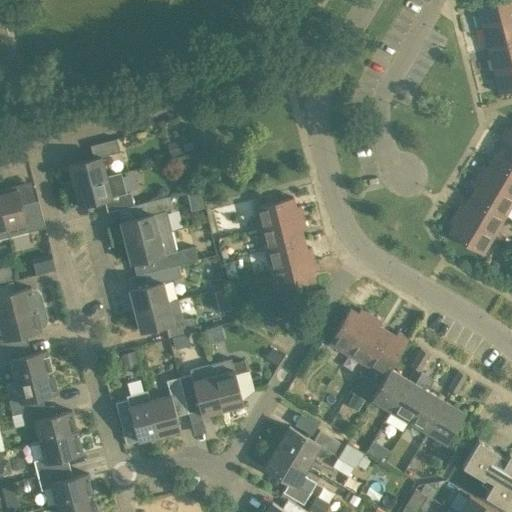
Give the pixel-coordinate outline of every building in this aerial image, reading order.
[(511,0),(489,0),(475,4),(481,27),(511,18),(511,0)] [(511,18),(481,27),(487,48),(511,41),(511,18)] [(511,41),(487,48),(492,71),(511,65),(511,41)] [(511,65),(492,71),(498,93),(511,89),(511,65)] [(504,127),(498,138),(511,146),(511,122),(508,129),(504,127)] [(67,164),(72,185),(106,176),(100,156),(119,151),(116,138),(89,145),(92,158),(67,164)] [(491,159),(511,171),(511,146),(498,138),(491,148),(495,151),(491,159)] [(172,157),(184,154),(181,142),(169,145),(172,157)] [(476,175),(511,196),(511,171),(491,159),(486,166),(482,164),(476,175)] [(118,173),(106,176),(72,185),(77,205),(103,199),(106,212),(132,204),(129,191),(123,193),(118,173)] [(469,196),(504,216),(511,202),(511,196),(476,175),(469,186),(473,188),(469,196)] [(16,189),(0,192),(0,207),(5,227),(7,236),(8,236),(27,231),(44,227),(37,200),(20,204),(16,189)] [(119,222),(124,242),(170,230),(165,210),(171,209),(168,196),(141,202),(144,215),(119,222)] [(253,207),(258,228),(302,217),(299,205),(294,206),(292,196),(253,207)] [(454,212),(493,235),(504,216),(469,196),(464,204),(460,201),(454,212)] [(482,254),(493,235),(454,212),(447,223),(451,225),(447,234),(482,254)] [(302,217),(258,228),(263,249),(303,239),(300,230),(305,229),(302,217)] [(154,256),(158,269),(177,264),(196,259),(193,246),(175,250),(170,230),(124,242),(129,262),(154,256)] [(303,239),(263,249),(269,270),(313,259),(309,246),(305,248),(303,239)] [(32,273),(51,268),(48,256),(29,260),(32,273)] [(316,271),(313,259),(269,270),(274,291),(313,281),(311,272),(316,271)] [(177,264),(158,269),(150,271),(153,284),(128,290),(133,310),(166,302),(161,282),(180,277),(177,264)] [(0,317),(43,306),(42,303),(41,301),(40,298),(39,297),(37,295),(36,293),(34,291),(33,290),(32,289),(30,289),(29,287),(0,294),(0,317)] [(225,292),(224,287),(213,289),(214,295),(225,292)] [(172,322),(166,302),(133,310),(138,331),(164,324),(167,337),(193,330),(190,317),(172,322)] [(0,334),(0,350),(6,349),(3,339),(41,330),(40,327),(42,326),(42,324),(43,322),(44,320),(44,318),(44,315),(44,313),(44,311),(44,309),(43,306),(0,317),(0,328),(1,334),(0,334)] [(278,320),(257,307),(250,319),(271,332),(278,320)] [(328,343),(347,354),(370,315),(359,309),(357,313),(348,308),(328,343)] [(370,315),(347,354),(365,365),(386,330),(378,326),(381,321),(370,315)] [(386,330),(365,365),(383,376),(406,340),(407,337),(396,331),(394,335),(386,330)] [(370,398),(389,409),(408,379),(389,368),(406,340),(383,376),(370,398)] [(272,346),(266,356),(276,362),(282,352),(272,346)] [(429,354),(419,348),(415,357),(424,363),(429,354)] [(8,359),(6,349),(0,350),(0,366),(9,364),(13,381),(51,371),(46,349),(8,359)] [(132,352),(121,354),(125,367),(135,365),(132,352)] [(420,372),(424,363),(415,357),(410,366),(420,372)] [(230,358),(209,363),(221,409),(242,404),(234,373),(246,370),(243,359),(231,363),(230,358)] [(200,415),(221,409),(209,363),(188,369),(189,374),(177,377),(179,385),(180,385),(180,387),(192,384),(200,415)] [(466,376),(457,370),(452,379),(461,385),(466,376)] [(57,392),(51,371),(13,381),(18,397),(8,400),(11,414),(20,412),(31,409),(33,409),(30,399),(57,392)] [(408,379),(389,409),(408,420),(426,390),(432,379),(421,373),(415,383),(408,379)] [(456,393),(461,385),(452,379),(447,388),(456,393)] [(169,394),(150,399),(158,434),(179,429),(170,398),(183,395),(180,387),(180,385),(179,385),(167,388),(169,394)] [(426,390),(408,420),(427,431),(445,401),(426,390)] [(158,434),(150,399),(148,400),(146,391),(125,396),(126,399),(114,402),(124,443),(158,434)] [(346,404),(356,410),(364,399),(353,392),(346,404)] [(464,412),(445,401),(427,431),(446,443),(464,412)] [(34,424),(38,441),(76,431),(71,410),(34,419),(31,409),(20,412),(24,427),(34,424)] [(275,446),(306,464),(312,454),(318,457),(328,455),(330,452),(332,453),(339,442),(318,429),(312,440),(288,425),(275,446)] [(82,453),(76,431),(38,441),(42,458),(32,460),(36,475),(47,472),(44,462),(82,453)] [(362,449),(379,460),(386,450),(369,438),(362,449)] [(483,494),(510,509),(511,505),(511,455),(508,453),(505,457),(497,452),(498,450),(477,438),(461,464),(482,477),(483,475),(491,480),(483,494)] [(362,454),(347,444),(339,458),(354,468),(362,454)] [(315,482),(301,473),(306,464),(275,446),(263,466),(288,481),(281,491),(302,504),(315,482)] [(368,460),(362,456),(357,464),(364,467),(368,460)] [(49,482),(47,472),(36,475),(40,490),(50,487),(54,504),(92,494),(87,473),(49,482)] [(404,506),(413,511),(416,511),(426,496),(414,489),(404,506)] [(96,511),(92,494),(54,504),(56,511),(96,511)] [(314,511),(323,511),(329,503),(314,494),(306,507),(314,511)] [(457,511),(498,511),(499,511),(468,494),(457,511)] [(281,507),(271,501),(264,511),(307,511),(286,499),(281,507)]
